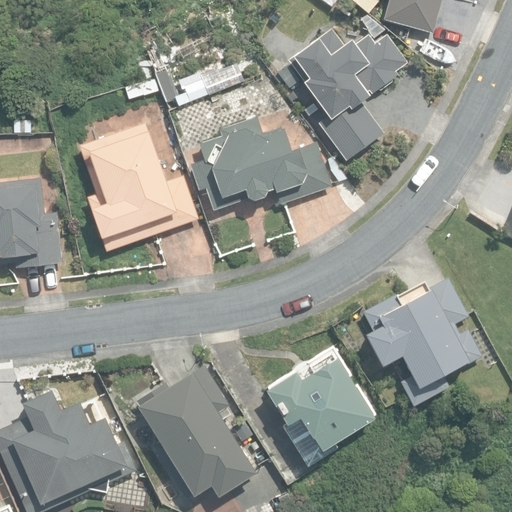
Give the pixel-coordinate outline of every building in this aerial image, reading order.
[(388,0),(384,16),(432,28),(439,0),(388,0)] [(316,119),(346,160),(385,132),(362,101),(399,74),(395,69),(409,60),(388,31),(375,40),(368,31),(347,46),(332,26),(287,59),(326,112),(316,119)] [(130,99),(160,90),(157,78),(126,87),(130,99)] [(180,105),(209,94),(203,78),(184,86),(186,91),(176,95),(180,105)] [(207,186),(214,209),(276,188),(281,203),(334,185),(316,140),(296,147),(287,123),(263,131),(257,113),(220,126),(222,132),(198,140),(204,158),(189,163),(198,189),(207,186)] [(14,132),(31,132),(31,119),(14,119),(14,132)] [(89,196),(108,250),(201,217),(185,173),(167,179),(146,121),(81,144),(98,193),(89,196)] [(0,263),(13,262),(13,266),(64,260),(58,209),(43,211),(39,176),(0,180),(0,263)] [(469,312),(448,274),(429,284),(425,277),(364,310),(375,331),(370,334),(387,365),(404,355),(415,375),(402,382),(413,404),(453,382),(448,374),(484,354),(468,323),(459,327),(455,320),(469,312)] [(308,464),(338,445),(335,441),(376,416),(334,346),(266,387),(288,422),(284,425),(308,464)] [(154,444),(189,498),(213,482),(221,493),(258,469),(220,410),(230,404),(204,363),(171,384),(167,377),(137,397),(163,438),(154,444)] [(0,427),(0,447),(29,511),(37,511),(138,468),(126,440),(120,442),(107,414),(91,421),(81,398),(63,406),(53,386),(23,400),(29,414),(0,427)] [(282,505),(291,501),(287,491),(278,494),(282,505)]
